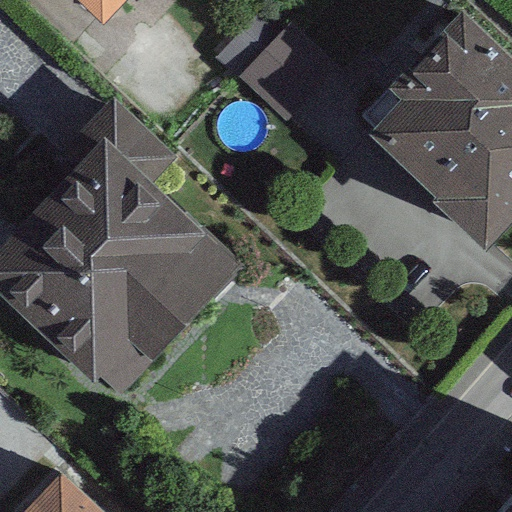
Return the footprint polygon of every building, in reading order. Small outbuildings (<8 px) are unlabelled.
[(129,0),(67,0),(101,31),(129,0)] [(511,65),(461,18),(386,97),(399,109),(366,145),(485,256),(511,228),(511,65)] [(289,130),(340,75),(291,30),(241,85),(289,130)] [(173,161),(112,103),(56,162),(70,176),(0,250),(0,306),(91,393),(100,383),(118,400),(241,271),(150,184),(173,161)] [(95,511),(62,478),(30,511),(95,511)]
